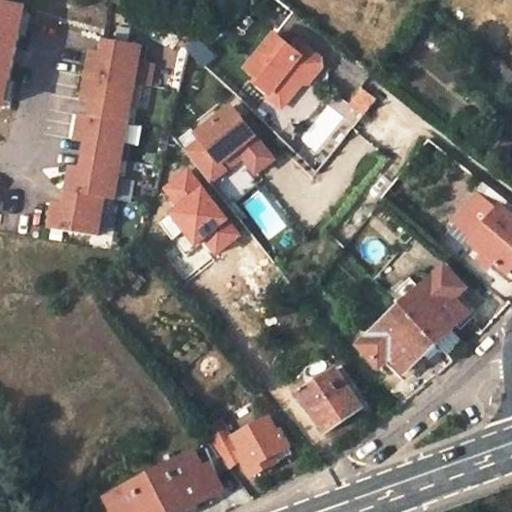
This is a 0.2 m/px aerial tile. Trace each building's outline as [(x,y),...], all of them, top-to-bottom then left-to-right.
[(0,103),(0,102),(5,81),(9,82),(20,36),(17,35),(21,14),(23,8),(0,2),(0,103)] [(20,36),(27,37),(31,16),(21,14),(17,35),(20,36)] [(305,78),(312,77),(325,60),(315,48),(308,43),(302,51),(293,44),(276,32),(251,67),(263,76),(260,79),(274,90),(275,90),(283,81),(296,90),(305,78)] [(299,36),(293,44),(302,51),(308,43),(299,36)] [(197,40),(187,52),(204,66),(214,54),(197,40)] [(47,230),(93,238),(100,201),(111,203),(140,48),(103,41),(101,56),(90,54),(81,102),(92,104),(89,119),(79,117),(74,141),(84,143),(79,171),(69,169),(62,208),(51,206),(47,230)] [(5,81),(0,102),(10,105),(15,84),(9,82),(5,81)] [(283,81),(275,90),(274,90),(272,93),(287,103),(296,90),(283,81)] [(362,88),(342,111),(329,100),(296,139),(323,162),(376,100),(362,88)] [(197,140),(184,150),(212,189),(242,167),(252,180),(275,162),(231,102),(191,132),(197,140)] [(373,106),(354,130),(366,140),(371,135),(383,145),(399,126),(373,106)] [(165,189),(180,210),(159,223),(172,242),(196,225),(216,255),(239,239),(192,171),(165,189)] [(245,204),(268,238),(285,226),(262,192),(245,204)] [(482,252),(492,261),(507,273),(511,266),(511,217),(499,207),(495,212),(478,198),(457,224),(474,239),(471,242),(482,252)] [(488,268),(492,261),(482,252),(476,258),(488,268)] [(443,266),(401,305),(435,343),(454,325),(466,315),(453,301),(458,296),(465,290),(443,266)] [(471,310),(458,296),(453,301),(466,315),(471,310)] [(403,371),(435,343),(401,305),(358,344),(379,368),(384,363),(391,357),(403,371)] [(466,315),(454,325),(460,331),(478,315),(472,309),(471,310),(466,315)] [(396,377),(403,371),(391,357),(384,363),(396,377)] [(334,372),(302,394),(327,430),(359,408),(334,372)] [(220,419),(195,431),(207,446),(225,469),(240,457),(249,474),(274,462),(272,455),(288,447),(280,430),(275,433),(268,420),(229,439),(220,419)] [(104,500),(109,511),(180,511),(206,499),(194,474),(206,469),(211,478),(226,470),(225,469),(213,453),(207,446),(104,500)] [(219,493),(211,478),(206,469),(194,474),(206,499),(219,493)]
